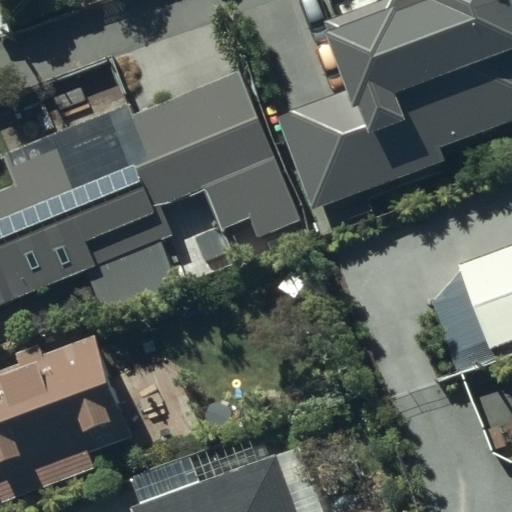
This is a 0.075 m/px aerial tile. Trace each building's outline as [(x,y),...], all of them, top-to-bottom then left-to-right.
[(280,129),(314,222),(452,172),(447,157),(511,133),(511,0),(437,0),(444,18),(409,30),(400,6),(332,31),(357,100),(280,129)] [(0,194),(0,306),(70,278),(61,258),(68,255),(71,264),(89,257),(93,268),(86,271),(104,315),(188,281),(170,238),(181,234),(173,214),(166,216),(163,208),(204,191),(221,232),(250,220),(259,240),(303,222),(242,73),(131,118),(126,106),(3,156),(16,188),(0,194)] [(458,376),(511,357),(511,246),(459,266),(461,273),(433,303),(458,376)] [(0,373),(0,506),(97,470),(91,455),(133,439),(95,338),(47,357),(43,345),(16,355),(20,366),(0,373)] [(295,511),(275,455),(202,482),(193,456),(130,480),(139,506),(129,510),(129,511),(295,511)]
